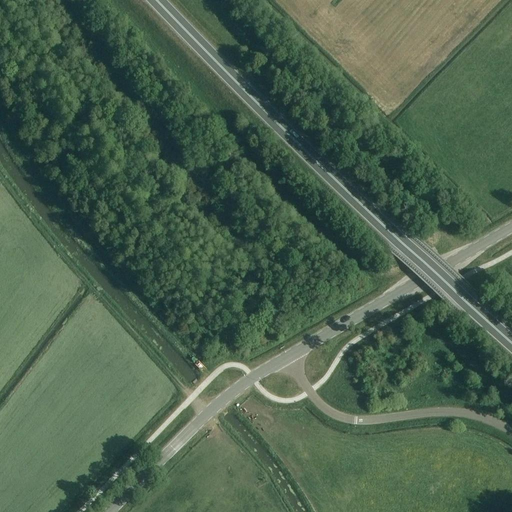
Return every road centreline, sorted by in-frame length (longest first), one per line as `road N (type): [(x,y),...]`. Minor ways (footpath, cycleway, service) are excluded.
road 1 (trunk): [(511,343),(347,193),(155,0)]
road 2 (unclassified): [(511,430),(463,413),(352,422),(326,413),(292,354)]
road 3 (secondary): [(292,354),(511,227)]
road 4 (secondary): [(107,511),(227,396),(292,354)]
